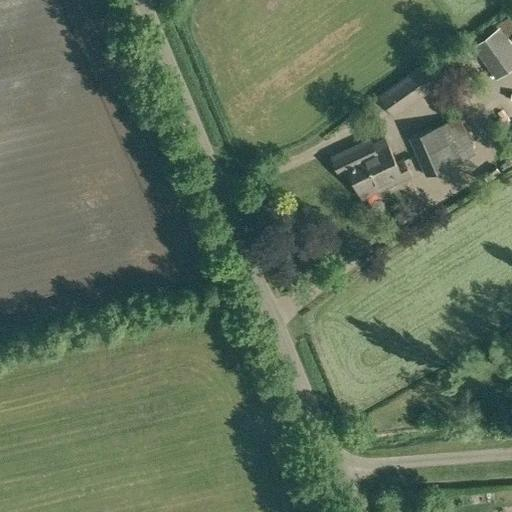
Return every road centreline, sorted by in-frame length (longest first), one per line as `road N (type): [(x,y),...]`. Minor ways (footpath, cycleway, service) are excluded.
road 1 (unclassified): [(334,470),(140,0)]
road 2 (unclassified): [(334,470),(511,456)]
